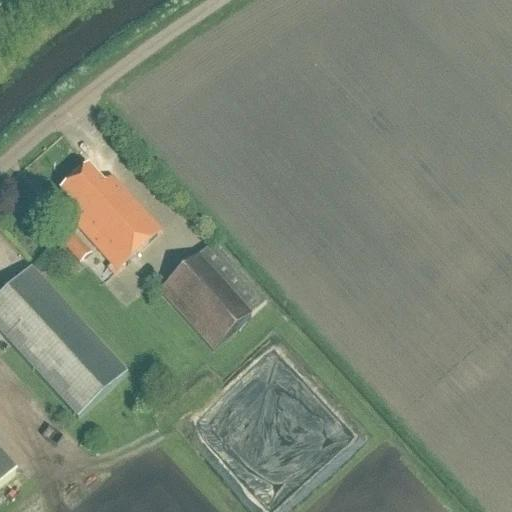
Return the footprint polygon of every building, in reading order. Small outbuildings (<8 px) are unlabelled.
[(103,189),(88,172),(62,195),(77,212),(70,219),(79,229),(78,230),(114,271),(110,274),(113,278),(161,236),(112,181),(103,189)] [(90,258),(71,236),(59,245),(78,268),(90,258)] [(267,305),(212,245),(157,295),(212,355),(267,305)] [(103,285),(113,279),(104,265),(94,271),(103,285)] [(126,377),(31,272),(0,299),(0,339),(75,423),(126,377)] [(0,490),(16,475),(0,457),(0,490)]
